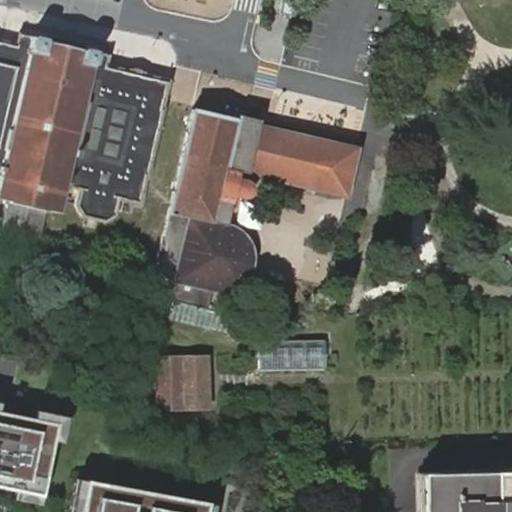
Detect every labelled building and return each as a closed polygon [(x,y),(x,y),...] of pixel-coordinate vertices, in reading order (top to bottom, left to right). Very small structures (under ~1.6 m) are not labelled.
[(0,41),(0,199),(2,200),(2,203),(5,203),(0,225),(0,226),(38,235),(44,210),(57,212),(63,185),(70,186),(78,188),(75,198),(74,205),(81,216),(86,218),(97,220),(103,221),(113,215),(115,208),(120,210),(122,199),(137,203),(144,175),(144,176),(160,109),(159,109),(160,104),(166,81),(104,66),(107,54),(95,51),(95,50),(30,34),(30,36),(19,33),(16,45),(0,41)] [(171,194),(155,263),(152,276),(147,296),(161,298),(166,300),(172,301),(206,309),(211,290),(224,290),(238,284),(248,272),(251,258),(249,243),(239,232),(225,225),(224,225),(235,177),(236,172),(244,173),(345,198),(357,147),(257,124),(258,119),(235,114),(234,119),(191,109),(190,112),(180,158),(171,194)] [(246,179),(235,177),(231,194),(242,196),(244,197),(246,197),(248,196),(250,195),(251,193),(253,191),(253,189),(253,186),(252,185),(252,182),(250,181),(249,180),(246,179)] [(337,223),(340,198),(322,196),(320,221),(337,223)] [(161,298),(147,296),(137,345),(148,348),(156,349),(166,300),(161,298)] [(206,309),(172,301),(169,317),(228,331),(231,316),(206,309)] [(258,341),(259,371),(324,370),(323,340),(258,341)] [(148,348),(137,345),(130,380),(119,429),(131,431),(148,348)] [(155,358),(156,408),(208,407),(207,357),(155,358)] [(54,422),(0,410),(0,486),(39,495),(54,422)] [(482,474),(422,475),(422,511),(511,511),(511,475),(497,476),(497,474),(482,474)] [(202,511),(204,502),(83,477),(76,511),(202,511)]
